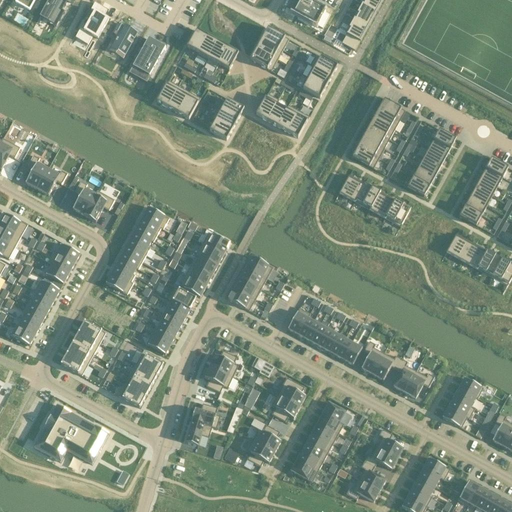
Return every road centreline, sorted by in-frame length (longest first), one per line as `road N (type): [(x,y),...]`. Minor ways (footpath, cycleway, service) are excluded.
road 1 (residential): [(37,376),(100,247),(91,234),(0,187)]
road 2 (residential): [(37,376),(161,445)]
road 3 (residential): [(214,317),(184,367),(161,445)]
road 4 (residential): [(392,83),(511,149)]
road 5 (residential): [(214,317),(328,378)]
road 6 (residential): [(328,378),(271,484)]
